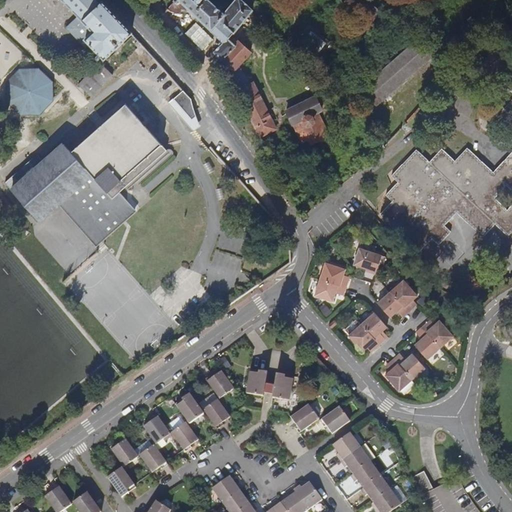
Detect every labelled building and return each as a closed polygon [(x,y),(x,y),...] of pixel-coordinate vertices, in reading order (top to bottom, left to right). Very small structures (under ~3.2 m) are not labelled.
[(100,0),(60,0),(83,24),(95,37),(86,47),(100,61),(104,65),(120,51),(135,37),(100,0)] [(214,53),(215,55),(222,62),(219,64),(225,70),(226,70),(260,138),(276,129),(254,83),(252,83),(239,65),(251,52),(238,40),(234,43),(229,39),(235,33),(254,9),(242,0),(234,0),(224,13),(210,0),(172,0),(166,7),(168,9),(170,11),(173,12),(176,13),(179,13),(182,12),(185,11),(187,9),(223,42),(214,53)] [(239,37),(235,33),(229,39),(234,43),(238,40),(239,37)] [(377,104),(430,57),(417,42),(364,89),(377,104)] [(115,77),(100,61),(78,86),(91,99),(115,77)] [(6,102),(11,110),(18,115),(26,118),(34,118),(42,115),(49,109),(53,102),(55,94),(54,85),(50,78),(44,72),(36,68),(27,68),(19,70),(13,74),(8,80),(5,87),(5,95),(6,102)] [(439,245),(451,231),(445,225),(457,213),(483,237),(495,224),(508,236),(511,232),(511,73),(503,83),(511,91),(511,99),(503,109),(511,116),(511,153),(494,173),(467,148),(455,161),(442,149),(430,162),(416,150),(392,176),(398,182),(386,195),(393,202),(380,215),(420,252),(432,239),(439,245)] [(191,99),(184,90),(173,100),(183,112),(191,121),(196,117),(191,99)] [(286,111),(296,132),(319,122),(316,115),(319,114),(322,112),(315,97),(286,111)] [(127,108),(72,156),(63,146),(9,193),(40,228),(61,210),(61,209),(96,249),(137,213),(129,205),(119,192),(165,152),(127,108)] [(363,137),(372,133),(376,131),(367,113),(363,115),(354,120),(363,137)] [(327,132),(319,114),(316,115),(319,122),(324,133),(327,132)] [(326,136),(324,133),(319,122),(296,132),(299,138),(302,144),(308,141),(309,145),(326,137),(326,136)] [(286,152),(302,144),(299,138),(283,147),(286,152)] [(264,145),(268,154),(277,150),(272,141),(264,145)] [(368,141),(357,147),(363,159),(374,152),(368,141)] [(281,159),(273,163),(278,173),(286,169),(281,159)] [(282,180),(287,191),(295,187),(290,176),(282,180)] [(382,255),(360,248),(354,265),(377,272),(382,255)] [(342,279),(344,275),(345,269),(326,263),(321,279),(346,288),(348,281),(342,279)] [(343,296),(346,288),(321,279),(315,296),(332,302),(335,293),(343,296)] [(403,280),(390,291),(409,313),(415,308),(411,303),(414,300),(418,297),(403,280)] [(403,318),(409,313),(390,291),(377,302),(390,317),(397,311),(403,318)] [(378,316),(375,313),(362,324),(380,345),(386,339),(381,333),(387,327),(378,316)] [(329,325),(332,328),(337,323),(335,320),(329,325)] [(428,323),(423,327),(441,348),(454,337),(440,321),(436,325),(433,327),(428,323)] [(375,350),(380,345),(362,324),(349,335),(363,352),(368,348),(371,345),(375,350)] [(504,335),(509,341),(511,339),(511,328),(508,325),(502,328),(504,335)] [(441,348),(423,327),(417,333),(423,340),(415,346),(428,360),(441,348)] [(395,359),(413,379),(426,368),(414,353),(407,360),(401,354),(395,359)] [(223,358),(216,364),(223,372),(230,366),(223,358)] [(394,368),(391,371),(386,375),(400,391),(413,379),(395,359),(390,363),(394,368)] [(267,372),(250,369),(245,392),(263,396),(267,372)] [(205,378),(219,398),(220,397),(233,388),(221,370),(212,376),(210,374),(205,378)] [(276,373),(272,397),(288,400),(292,376),(276,373)] [(174,403),(187,421),(188,423),(203,413),(202,411),(189,393),(174,403)] [(203,410),(217,429),(223,425),(221,422),(229,416),(221,405),(217,399),(202,409),(203,410)] [(308,404),(290,417),(296,424),(294,426),(298,432),(318,418),(308,404)] [(339,406),(319,420),(323,425),(326,423),(332,432),(349,420),(339,406)] [(151,438),(155,443),(169,433),(155,413),(148,418),(150,420),(142,425),(151,438)] [(171,432),(183,449),(185,452),(191,447),(189,445),(197,439),(185,421),(171,431),(171,432)] [(349,432),(331,445),(337,452),(335,454),(340,461),(360,446),(349,432)] [(109,446),(123,466),(137,456),(134,451),(125,438),(117,444),(115,442),(109,446)] [(151,438),(139,447),(143,453),(139,455),(151,472),(160,466),(161,469),(167,464),(166,462),(153,444),(155,443),(151,438)] [(346,465),(352,473),(370,461),(360,446),(340,461),(344,467),(346,465)] [(370,461),(352,473),(350,475),(354,481),(356,479),(362,488),(380,475),(370,461)] [(135,487),(133,484),(122,467),(107,477),(121,496),(135,487)] [(479,511),(475,506),(466,493),(457,477),(433,490),(424,472),(412,479),(422,498),(430,511),(479,511)] [(362,488),(360,489),(364,495),(367,494),(372,502),(390,489),(395,486),(386,473),(381,476),(380,475),(362,488)] [(229,475),(212,487),(222,501),(239,489),(242,488),(237,481),(235,482),(229,475)] [(293,489),(306,508),(321,498),(309,482),(308,481),(300,487),(299,485),(293,489)] [(44,496),(55,511),(58,511),(71,503),(57,483),(51,488),(52,490),(44,496)] [(390,489),(372,502),(370,503),(374,509),(376,507),(379,511),(388,511),(407,499),(398,487),(392,491),(390,489)] [(222,501),(229,511),(237,511),(252,502),(247,496),(245,497),(239,489),(222,501)] [(280,501),(287,511),(301,511),(306,508),(293,489),(287,494),(288,496),(280,501)] [(73,502),(79,511),(99,511),(100,511),(86,491),(73,501),(73,502)] [(147,511),(169,511),(171,510),(156,499),(147,511)] [(266,511),(265,511),(287,511),(280,501),(279,499),(272,504),(274,506),(266,511)] [(237,511),(255,511),(254,510),(256,508),(252,502),(237,511)]
